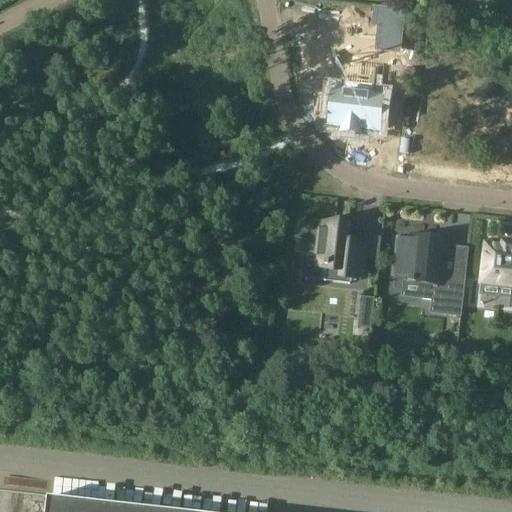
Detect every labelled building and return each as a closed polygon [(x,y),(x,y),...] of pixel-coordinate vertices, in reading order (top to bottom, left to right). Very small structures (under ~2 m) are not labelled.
[(372,28),(402,31),(404,13),(374,10),(372,28)] [(372,88),(345,85),(344,94),(333,93),(332,97),(326,96),(323,118),(330,119),(329,128),(341,130),(341,134),(359,136),(360,132),(379,134),(382,98),(371,97),(372,88)] [(493,160),(492,168),(511,170),(511,134),(497,132),(495,141),(491,140),(489,159),(493,160)] [(347,250),(349,237),(349,233),(321,230),(318,260),(308,259),(306,283),(326,285),(328,269),(345,271),(344,277),(351,278),(364,279),(366,261),(366,252),(347,250)] [(398,241),(394,273),(393,280),(409,281),(409,284),(424,285),(422,300),(434,302),(433,315),(460,318),(465,277),(444,275),(448,242),(410,238),(409,242),(398,241)] [(486,246),(482,284),(511,287),(511,293),(511,300),(511,299),(511,246),(507,246),(503,245),(502,248),(486,246)] [(361,299),(359,320),(372,321),(374,301),(361,299)] [(156,511),(48,500),(46,511),(156,511)]
